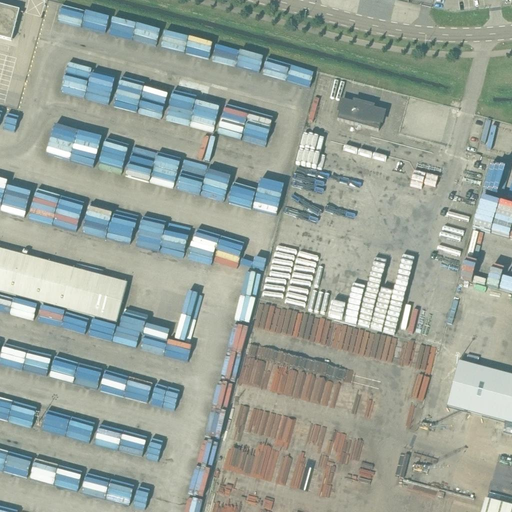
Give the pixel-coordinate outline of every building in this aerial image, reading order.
[(411,12),(410,18),(422,20),(425,2),(413,0),(411,12)] [(17,13),(9,11),(9,9),(0,6),(0,39),(12,42),(15,27),(14,27),(17,13)] [(229,92),(216,88),(206,122),(220,126),(229,92)] [(353,106),(342,103),(337,121),(378,132),(383,114),(372,111),(372,109),(373,109),(373,108),(354,103),(353,104),(354,104),(353,106)] [(0,293),(117,325),(119,315),(127,285),(0,250),(0,293)] [(0,338),(0,354),(29,360),(33,344),(13,340),(14,339),(0,336),(0,338)] [(82,358),(41,346),(36,363),(76,376),(82,358)] [(110,367),(97,363),(94,376),(107,379),(110,367)] [(463,482),(467,483),(468,481),(473,483),(474,477),(465,474),(463,482)] [(511,511),(511,507),(485,501),(482,511),(511,511)]
